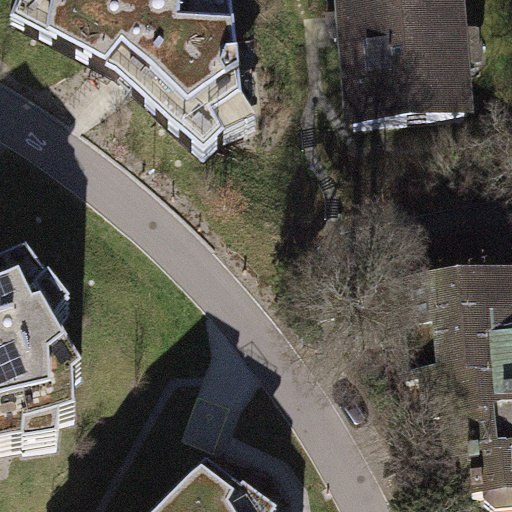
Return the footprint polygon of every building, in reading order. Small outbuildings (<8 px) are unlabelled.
[(213,124),(242,108),(230,9),(159,6),(156,0),(43,0),(43,2),(30,0),(21,0),(11,23),(117,83),(204,161),(224,144),(213,124)] [(456,0),(334,0),(337,31),(345,134),(467,124),(456,0)] [(0,457),(25,454),(26,436),(75,424),(73,387),(83,383),(37,305),(48,292),(27,266),(0,277),(0,457)] [(484,270),(440,280),(437,349),(389,377),(462,504),(464,511),(511,511),(511,462),(492,457),(489,387),(511,377),(511,278),(486,279),(484,270)] [(236,511),(242,501),(207,473),(166,511),(236,511)]
